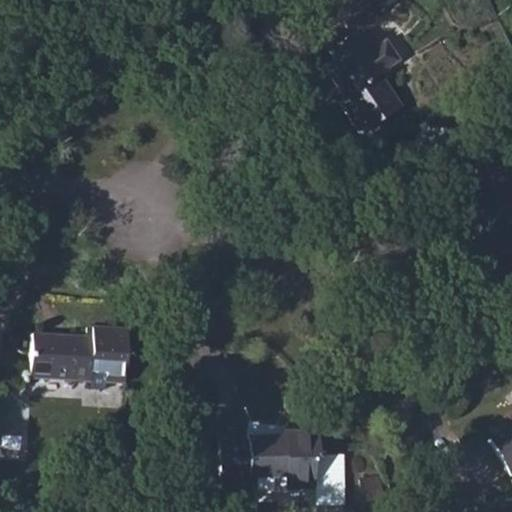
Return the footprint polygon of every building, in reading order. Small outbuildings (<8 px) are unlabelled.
[(338,75),(332,79),(344,98),(338,102),(360,135),(400,108),(379,76),(387,71),(385,69),(398,61),(385,41),(372,49),(359,30),(376,19),(373,15),(363,0),(344,0),(330,10),(333,13),(346,33),(348,35),(327,50),(334,59),(329,62),(338,75)] [(393,0),(363,0),(373,15),(394,1),(393,0)] [(346,33),(333,13),(312,28),(326,47),(346,33)] [(338,75),(329,62),(323,66),(332,79),(338,75)] [(474,246),(471,246),(468,264),(487,268),(486,272),(506,276),(511,244),(511,172),(482,167),(469,237),(472,238),(475,238),(474,246)] [(84,338),(30,336),(28,379),(89,382),(89,389),(104,390),(104,383),(123,384),(126,330),(85,328),(84,338)] [(511,420),(510,423),(511,424),(507,429),(488,440),(507,472),(511,469),(511,420)] [(241,474),(241,478),(256,478),(256,490),(313,489),(314,506),(344,506),(342,455),(318,456),(317,431),(283,432),(283,440),(269,440),(269,437),(247,438),(247,443),(218,444),(219,475),(241,474)] [(367,491),(381,489),(379,477),(360,480),(364,510),(366,510),(365,498),(368,498),(367,491)] [(365,498),(366,510),(383,508),(381,489),(367,491),(368,498),(365,498)]
